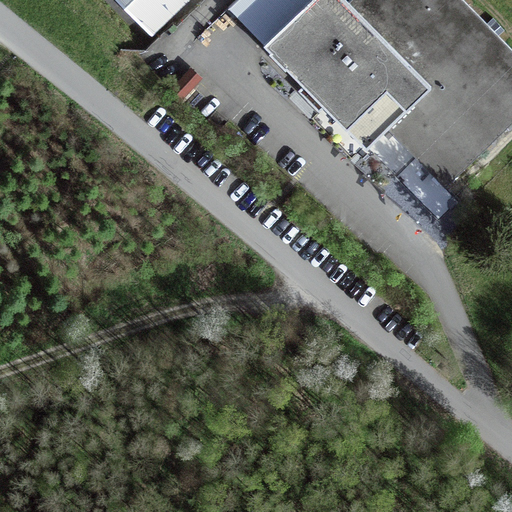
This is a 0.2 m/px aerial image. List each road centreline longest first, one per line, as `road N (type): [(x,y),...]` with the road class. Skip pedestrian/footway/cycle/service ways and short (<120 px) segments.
road 1 (residential): [(511,444),(17,40)]
road 2 (track): [(321,292),(195,304),(0,370)]
